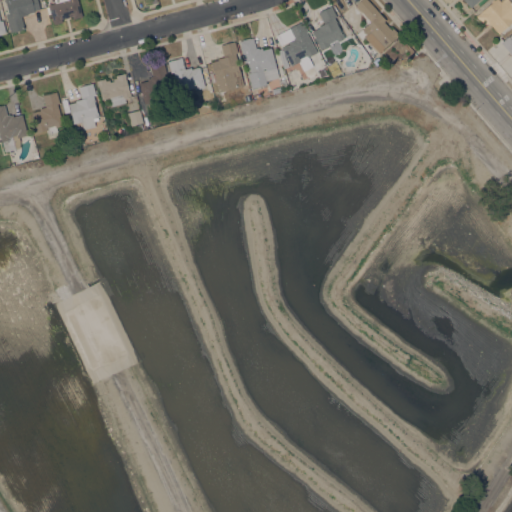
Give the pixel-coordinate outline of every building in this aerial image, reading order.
[(5,14),(8,13),(6,2),(5,3),(4,0),(37,0),(40,9),(34,10),(34,11),(27,13),(27,14),(21,16),(24,28),(10,32),(5,14)] [(77,0),(82,16),(73,19),(72,15),(61,18),(62,21),(53,24),(51,13),(48,14),(46,6),(49,6),(48,4),(55,3),(54,0),(77,0)] [(363,36),(361,38),(356,33),(370,20),(355,5),(360,0),(367,0),(379,12),(378,12),(385,19),(383,21),(391,29),(393,28),(399,34),(396,37),(395,36),(379,52),(363,36)] [(460,0),(471,8),(476,0),(460,0)] [(509,0),(511,4),(511,21),(498,33),(490,24),(486,27),(476,16),(493,0),(500,0),(501,1),(502,0),(509,0)] [(318,12),(331,5),(336,16),(334,17),(337,23),(336,23),(341,33),(342,33),(344,37),(337,40),(336,39),(328,43),(329,44),(320,49),(319,46),(312,31),(318,27),(318,26),(323,23),(318,12)] [(302,21),(307,31),(306,31),(317,52),(308,56),(313,65),(303,70),(298,61),(290,65),(284,52),(288,66),(283,68),(277,50),(282,48),(275,35),(302,21)] [(511,55),(500,42),(511,31),(511,55)] [(278,77),(265,80),(266,84),(251,88),(247,73),(250,72),(247,61),(244,62),(239,41),(242,40),(242,39),(249,37),(249,38),(253,37),(256,47),(258,47),(258,48),(262,47),(262,49),(271,47),(278,77)] [(214,77),(215,77),(210,62),(218,59),(217,58),(223,56),(220,45),(234,41),(238,53),(235,53),(244,84),(218,92),(214,77)] [(204,86),(196,88),(198,96),(188,99),(185,89),(178,91),(173,72),(170,72),(167,61),(181,57),(185,68),(191,67),(191,68),(198,66),(198,67),(199,67),(204,86)] [(147,80),(147,78),(150,77),(150,76),(152,75),(149,65),(163,61),(166,73),(164,73),(165,78),(167,77),(167,80),(166,80),(170,94),(143,101),(138,82),(147,80)] [(105,78),(105,80),(116,77),(115,75),(124,72),(126,77),(125,77),(128,89),(129,89),(131,96),(124,98),(125,102),(111,106),(109,97),(102,99),(98,85),(97,85),(96,80),(105,78)] [(78,87),(92,83),(95,94),(93,95),(93,97),(94,97),(95,102),(94,102),(97,112),(98,112),(99,116),(93,118),(95,126),(83,129),(81,121),(73,124),(72,119),(68,104),(75,102),(75,100),(81,98),(78,87)] [(31,112),(33,112),(33,111),(38,110),(40,110),(39,108),(45,106),(42,94),(56,91),(59,102),(57,103),(63,125),(56,127),(57,131),(47,133),(46,129),(37,132),(31,112)] [(20,147),(4,151),(0,135),(0,105),(4,104),(7,114),(9,113),(9,115),(13,114),(13,116),(22,114),(27,134),(19,136),(20,140),(20,147)] [(127,112),(139,109),(143,122),(130,125),(127,112)]
